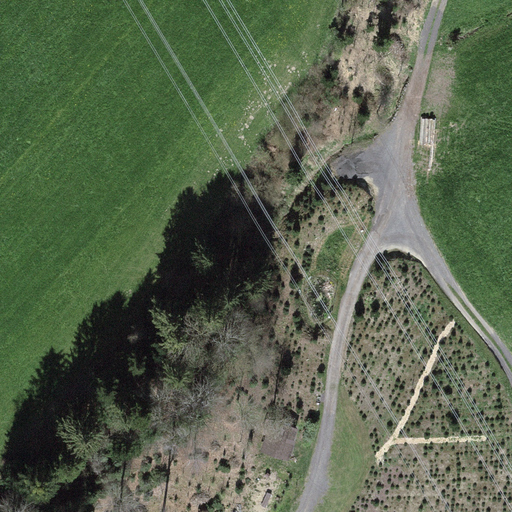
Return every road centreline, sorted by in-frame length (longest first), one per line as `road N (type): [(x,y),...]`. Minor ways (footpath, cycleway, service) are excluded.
road 1 (track): [(511,367),(399,205),(404,136),(440,0)]
road 2 (track): [(303,511),(339,339),(396,183)]
